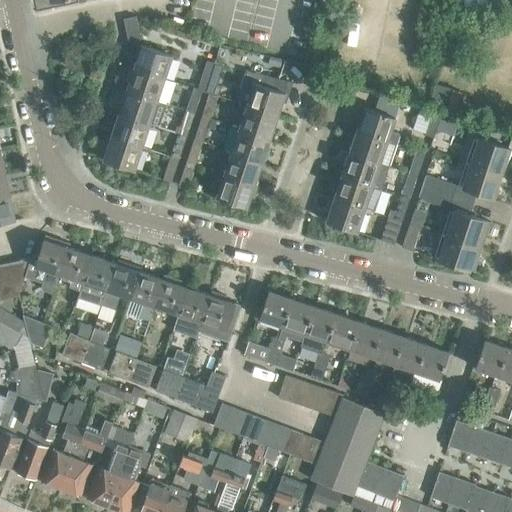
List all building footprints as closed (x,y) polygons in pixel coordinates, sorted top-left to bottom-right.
[(128,40),(141,45),(135,16),(123,19),(128,40)] [(154,23),(152,29),(160,31),(162,25),(154,23)] [(171,55),(141,45),(133,67),(164,78),(171,55)] [(200,79),(208,82),(214,63),(206,61),(200,79)] [(216,85),(223,65),(214,63),(208,82),(216,85)] [(133,67),(126,90),(156,100),(164,78),(133,67)] [(251,92),(246,105),(277,115),(284,93),(288,94),(292,82),(245,71),(239,88),(251,92)] [(475,76),(470,99),(488,103),(492,79),(475,76)] [(452,89),(434,84),(431,98),(448,102),(452,89)] [(188,103),(196,106),(201,90),(193,87),(188,103)] [(126,90),(119,111),(118,113),(149,123),(156,100),(126,90)] [(378,97),(373,110),(394,117),(399,102),(378,97)] [(201,116),(210,119),(215,103),(206,100),(201,116)] [(269,139),(277,115),(246,105),(238,128),(269,139)] [(433,137),(435,130),(439,119),(441,111),(420,106),(418,113),(430,117),(424,134),(433,137)] [(357,127),(356,130),(387,140),(396,143),(399,134),(390,131),(394,117),(373,110),(364,107),(357,127)] [(194,113),(185,110),(180,126),(188,129),(194,113)] [(118,113),(110,136),(141,146),(149,123),(118,113)] [(201,116),(193,139),(202,141),(207,127),(213,129),(216,121),(210,119),(201,116)] [(453,135),(457,123),(439,119),(435,130),(453,135)] [(261,161),(269,139),(238,128),(231,126),(223,149),(231,151),(261,161)] [(396,143),(387,140),(356,130),(349,150),(348,153),(379,163),(388,166),(396,143)] [(172,149),(181,151),(186,135),(178,133),(172,149)] [(141,146),(110,136),(103,160),(133,170),(141,146)] [(477,137),(469,162),(501,173),(510,148),(477,137)] [(186,161),(194,164),(200,148),(191,145),(186,161)] [(416,150),(410,166),(419,168),(424,152),(416,150)] [(231,151),(223,174),(254,184),(261,161),(231,151)] [(388,166),(379,163),(348,153),(341,175),(371,186),(381,189),(388,166)] [(173,175),(178,159),(170,156),(165,172),(173,175)] [(493,197),(500,177),(501,173),(469,162),(461,187),(493,197)] [(178,185),(179,185),(187,187),(192,171),(183,169),(178,185)] [(416,175),(408,172),(403,188),(411,191),(416,175)] [(0,198),(9,196),(4,173),(0,174),(0,198)] [(254,184),(223,174),(215,197),(246,207),(254,184)] [(334,196),(333,198),(364,208),(371,186),(341,175),(334,196)] [(452,196),(456,185),(425,175),(421,186),(452,196)] [(448,208),(452,196),(421,186),(417,198),(448,208)] [(409,198),(400,195),(395,211),(403,214),(409,198)] [(0,222),(14,220),(9,196),(0,198),(0,222)] [(364,208),(333,198),(325,222),(356,232),(364,208)] [(453,209),(445,234),(477,245),(480,236),(484,238),(490,222),(453,209)] [(393,244),(396,237),(401,221),(387,216),(379,240),(393,244)] [(401,247),(413,251),(421,226),(409,222),(401,247)] [(477,245),(445,234),(437,259),(473,271),(479,255),(475,253),(477,245)] [(52,293),(59,273),(67,247),(58,244),(59,240),(45,235),(34,265),(49,270),(45,280),(42,282),(40,287),(42,290),(52,293)] [(91,255),(67,247),(59,273),(71,277),(68,287),(79,290),(82,281),(91,255)] [(115,263),(91,255),(82,281),(79,290),(78,294),(102,302),(106,289),(115,263)] [(0,300),(17,296),(30,258),(0,263),(0,300)] [(116,259),(115,263),(106,289),(102,302),(115,307),(119,294),(130,297),(139,271),(129,267),(130,264),(116,259)] [(153,305),(162,278),(139,271),(130,297),(142,301),(138,315),(148,318),(153,305)] [(163,275),(162,278),(153,305),(177,313),(186,286),(176,283),(177,280),(163,275)] [(195,336),(200,321),(209,294),(186,286),(177,313),(172,328),(195,336)] [(210,290),(209,294),(200,321),(214,325),(210,335),(228,340),(240,304),(225,299),(226,296),(210,290)] [(258,318),(282,326),(291,298),(268,290),(258,318)] [(291,298),(282,326),(304,333),(314,306),(291,298)] [(336,314),(314,306),(304,333),(327,341),(336,314)] [(24,322),(0,308),(0,332),(17,342),(21,334),(18,333),(24,322)] [(22,314),(28,335),(30,342),(34,344),(42,322),(22,314)] [(327,341),(349,349),(359,321),(336,314),(327,341)] [(359,321),(349,349),(372,356),(381,329),(359,321)] [(42,322),(34,344),(42,347),(50,325),(42,322)] [(76,334),(87,338),(91,326),(80,322),(76,334)] [(93,327),(89,339),(102,344),(106,332),(93,327)] [(372,356),(394,364),(403,336),(381,329),(372,356)] [(89,340),(69,333),(61,354),(81,361),(89,340)] [(18,368),(16,368),(16,392),(37,398),(42,400),(35,369),(27,336),(25,336),(21,334),(17,342),(13,347),(18,368)] [(114,349),(135,356),(140,341),(119,334),(114,349)] [(394,364),(416,371),(426,344),(403,336),(394,364)] [(273,337),(268,349),(280,353),(284,340),(273,337)] [(109,348),(89,340),(81,361),(101,369),(109,348)] [(497,375),(507,348),(483,340),(474,367),(497,375)] [(247,342),(243,354),(254,357),(258,345),(247,342)] [(448,351),(426,344),(416,371),(439,379),(448,351)] [(511,349),(507,348),(497,375),(511,380),(511,349)] [(280,353),(268,349),(264,361),(275,365),(280,353)] [(136,358),(116,350),(108,372),(128,379),(136,358)] [(318,352),(313,364),(325,368),(329,355),(318,352)] [(167,357),(163,368),(182,376),(187,364),(167,357)] [(156,366),(136,358),(128,379),(147,387),(156,366)] [(325,368),(313,364),(309,376),(321,380),(325,368)] [(363,367),(359,379),(370,383),(374,371),(363,367)] [(182,376),(163,368),(154,390),(174,397),(182,376)] [(35,369),(42,400),(46,401),(53,373),(35,369)] [(211,371),(206,385),(202,383),(194,405),(211,411),(224,376),(211,371)] [(285,374),(281,386),(303,393),(307,382),(285,374)] [(202,383),(182,376),(174,397),(194,405),(202,383)] [(86,377),(83,386),(96,390),(99,382),(86,377)] [(359,379),(354,392),(365,395),(370,383),(359,379)] [(118,404),(123,391),(100,382),(95,395),(118,404)] [(299,404),(311,408),(319,386),(307,382),(303,393),(299,404)] [(408,382),(404,394),(415,398),(419,386),(408,382)] [(303,393),(281,386),(277,397),(299,404),(303,393)] [(330,390),(319,386),(311,408),(323,412),(330,390)] [(489,386),(485,398),(496,401),(500,389),(489,386)] [(141,398),(144,391),(133,387),(130,393),(136,396),(141,398)] [(0,411),(0,427),(2,429),(12,432),(22,436),(37,398),(16,392),(8,390),(0,411)] [(343,394),(330,390),(323,412),(334,416),(342,396),(343,394)] [(126,392),(121,404),(131,407),(136,396),(130,393),(126,392)] [(404,394),(400,406),(410,410),(415,398),(404,394)] [(325,438),(326,438),(324,442),(316,464),(310,479),(352,495),(355,485),(365,460),(384,412),(342,396),(334,416),(332,423),(331,423),(325,438)] [(66,423),(77,427),(86,403),(75,398),(73,403),(68,402),(61,421),(66,423)] [(485,398),(481,410),(491,414),(496,401),(485,398)] [(143,411),(162,418),(166,407),(147,400),(143,411)] [(27,474),(36,478),(64,406),(53,402),(41,434),(30,430),(14,469),(18,471),(17,472),(27,476),(27,474)] [(220,427),(224,429),(233,407),(221,402),(213,425),(220,427)] [(224,429),(236,433),(244,411),(233,407),(224,429)] [(195,420),(172,411),(163,434),(186,443),(195,420)] [(243,436),(247,438),(255,415),(244,411),(236,433),(243,436)] [(255,415),(247,438),(258,442),(259,442),(267,420),(255,415)] [(84,424),(82,429),(60,487),(66,489),(66,491),(78,496),(79,494),(80,495),(92,463),(82,460),(88,445),(101,451),(104,445),(111,424),(112,423),(103,419),(99,430),(84,424)] [(465,451),(474,426),(455,419),(447,445),(465,451)] [(266,445),(270,446),(278,424),(267,420),(259,442),(266,445)] [(60,487),(82,429),(77,427),(66,423),(61,436),(67,438),(62,452),(52,448),(40,479),(42,480),(42,482),(53,486),(54,485),(60,487)] [(100,504),(101,502),(107,504),(129,446),(134,433),(111,424),(104,445),(113,448),(105,468),(99,466),(87,497),(89,498),(88,500),(100,504)] [(270,446),(282,451),(290,429),(278,424),(270,446)] [(492,432),(474,426),(465,451),(483,457),(492,432)] [(12,432),(2,429),(0,427),(0,464),(10,468),(22,436),(12,432)] [(289,454),(293,455),(301,433),(290,429),(282,451),(289,454)] [(492,432),(483,457),(501,463),(510,438),(492,432)] [(293,455),(304,459),(313,437),(301,433),(293,455)] [(324,442),(313,437),(304,459),(316,464),(324,442)] [(501,463),(511,467),(511,438),(510,438),(501,463)] [(129,446),(107,504),(115,508),(116,510),(121,511),(123,511),(126,511),(139,481),(134,479),(139,465),(145,467),(150,454),(129,446)] [(267,447),(263,456),(274,460),(277,451),(267,447)] [(208,459),(206,464),(198,484),(214,490),(218,479),(226,482),(235,459),(211,450),(208,459)] [(188,452),(186,456),(183,455),(179,464),(188,468),(184,479),(198,484),(206,464),(208,459),(188,452)] [(235,459),(226,482),(241,487),(249,464),(235,459)] [(373,492),(382,467),(365,460),(355,485),(373,492)] [(403,475),(382,467),(373,492),(393,500),(395,495),(403,475)] [(438,471),(430,497),(447,503),(456,477),(438,471)] [(285,511),(291,496),(300,499),(305,484),(281,475),(276,489),(273,499),(278,501),(274,511),(285,511)] [(475,484),(456,477),(447,503),(466,509),(474,485),(475,485),(475,484)] [(160,511),(171,485),(152,478),(139,511),(160,511)] [(182,511),(190,492),(171,485),(160,511),(182,511)] [(466,509),(465,510),(469,511),(484,511),(492,491),(475,485),(474,485),(466,509)] [(316,486),(313,496),(336,504),(340,495),(316,486)] [(510,497),(492,491),(484,511),(504,511),(509,499),(510,499),(510,497)] [(360,509),(361,509),(364,500),(353,495),(349,504),(360,509)] [(416,511),(419,504),(395,495),(393,500),(390,507),(402,511),(416,511)] [(214,511),(216,510),(206,507),(207,503),(198,500),(193,511),(214,511)] [(361,509),(368,511),(373,511),(376,504),(364,500),(361,509)]
